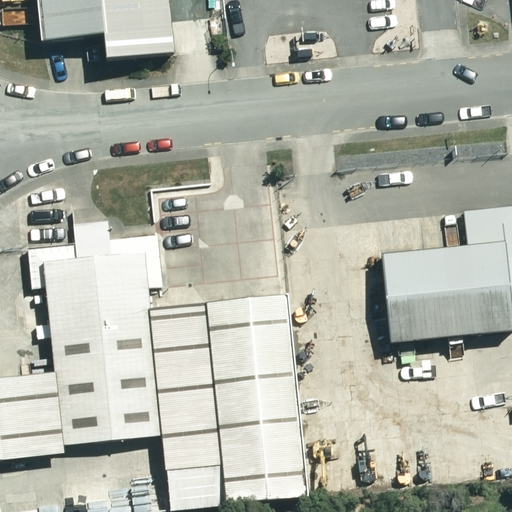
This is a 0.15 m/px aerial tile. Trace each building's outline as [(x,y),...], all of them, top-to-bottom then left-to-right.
[(29,0),(33,39),(95,33),(97,56),(166,49),(161,0),(29,0)] [(464,245),(376,253),(384,340),(511,328),(509,302),(511,301),(511,205),(461,210),(464,245)] [(158,434),(144,305),(142,286),(160,284),(154,234),(107,239),(105,220),(70,223),(72,243),(24,248),(28,288),(41,287),(50,371),(58,444),(158,434)] [(280,291),(144,305),(158,434),(165,511),(193,511),(303,500),(280,291)] [(0,458),(59,452),(58,444),(50,371),(0,376),(0,458)]
